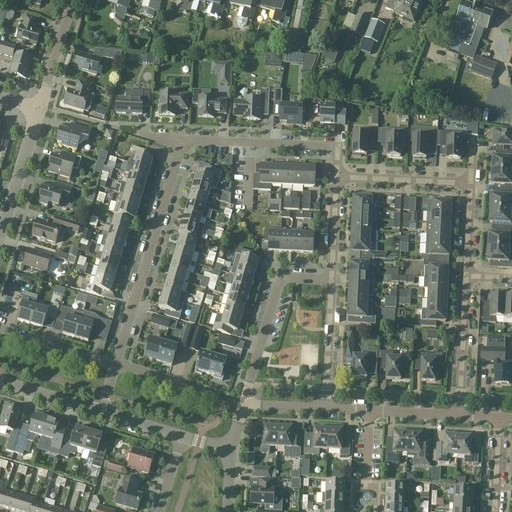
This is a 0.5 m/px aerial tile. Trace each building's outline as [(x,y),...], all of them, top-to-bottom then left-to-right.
[(97,0),(96,0),(90,0),(89,8),(94,9),(97,0)] [(118,0),(117,6),(115,6),(114,9),(114,11),(115,14),(117,17),(118,19),(121,20),(123,21),(127,10),(130,0),(118,0)] [(150,0),(148,10),(146,17),(153,19),(155,12),(158,13),(162,0),(150,0)] [(172,0),(182,3),(179,13),(189,17),(194,0),(172,0)] [(194,0),(213,6),(210,16),(220,20),(225,3),(226,0),(194,0)] [(226,0),(225,3),(244,9),(241,20),(251,23),(253,18),(257,0),(226,0)] [(274,0),(257,0),(256,7),(275,12),(272,23),(279,25),(278,28),(287,31),(290,21),(285,19),(290,0),(278,0),(278,1),(274,0)] [(298,0),(297,8),(307,10),(309,0),(298,0)] [(389,0),(385,10),(392,12),(414,21),(422,3),(418,1),(419,0),(389,0)] [(457,28),(454,37),(465,40),(468,32),(471,26),(477,8),(478,7),(473,5),(473,6),(464,3),(457,21),(462,23),(460,29),(457,28)] [(460,54),(460,55),(461,55),(473,60),(478,45),(471,43),(472,39),(480,41),(484,30),(487,31),(493,14),(477,8),(471,26),(468,32),(465,40),(463,45),(460,54)] [(8,11),(5,21),(9,22),(13,19),(15,13),(8,11)] [(307,13),(296,11),(289,51),(300,53),(307,13)] [(357,15),(351,29),(350,32),(361,37),(368,20),(357,15)] [(17,40),(36,46),(40,33),(34,31),(37,20),(26,17),(23,27),(21,27),(17,40)] [(365,38),(376,43),(384,25),(372,21),(365,38)] [(454,37),(449,50),(460,54),(463,45),(465,40),(454,37)] [(16,47),(0,42),(0,55),(12,59),(16,47)] [(449,50),(446,58),(448,58),(457,62),(460,55),(460,54),(449,50)] [(106,51),(105,59),(121,61),(121,52),(106,51)] [(96,76),(101,61),(79,54),(75,70),(96,76)] [(271,54),(270,63),(282,63),(283,55),(271,54)] [(296,65),(296,55),(287,54),(285,65),(287,65),(296,65)] [(10,74),(25,79),(31,59),(16,55),(10,74)] [(143,55),(142,64),(151,65),(152,56),(143,55)] [(317,58),(296,55),(296,65),(303,66),(314,66),(317,58)] [(491,83),(496,67),(497,65),(475,58),(469,76),(491,83)] [(229,76),(220,76),(219,85),(229,86),(229,76)] [(75,93),(68,91),(64,106),(88,113),(94,95),(89,94),(92,86),(78,82),(75,93)] [(235,102),(234,117),(243,117),(243,120),(260,121),(260,116),(261,103),(268,103),(269,89),(261,89),(261,100),(245,99),(244,102),(235,102)] [(126,90),(126,99),(117,99),(116,113),(141,115),(142,108),(149,108),(150,96),(150,92),(126,90)] [(193,91),(192,106),(199,106),(198,118),(213,118),(213,114),(225,115),(226,101),(214,100),(214,99),(210,99),(210,92),(193,91)] [(274,91),(274,104),(281,104),(282,91),(274,91)] [(413,91),(406,95),(410,101),(417,96),(413,91)] [(187,110),(188,96),(160,95),(159,116),(175,116),(175,110),(187,110)] [(338,119),(345,120),(345,108),(321,106),(320,124),(334,125),(334,118),(338,118),(338,119)] [(280,107),(280,118),(280,122),(287,122),(287,125),(302,126),(304,108),(281,107),(280,107)] [(106,114),(96,111),(94,118),(104,121),(106,114)] [(2,130),(8,132),(12,121),(6,120),(2,130)] [(468,126),(467,136),(472,136),(477,136),(478,124),(472,124),(472,125),(472,126),(468,126)] [(62,145),(62,147),(76,152),(78,146),(82,144),(83,140),(87,142),(91,131),(71,125),(69,132),(61,130),(57,143),(62,145)] [(367,144),(375,144),(376,129),(362,129),(362,135),(353,134),(352,155),(353,155),(353,157),(360,158),(361,155),(366,156),(367,144)] [(106,130),(104,138),(111,140),(114,133),(106,130)] [(393,130),(382,130),(381,144),(381,145),(387,145),(386,157),(400,157),(401,137),(393,136),(393,130)] [(433,147),(433,132),(427,132),(427,138),(413,137),(412,158),(426,159),(427,147),(433,147)] [(447,148),(446,160),(460,160),(460,154),(463,154),(463,146),(461,146),(461,139),(452,139),(453,133),(440,132),(440,147),(447,148)] [(511,133),(493,133),(493,147),(505,148),(504,153),(511,153),(511,133)] [(136,155),(134,161),(129,160),(128,163),(150,170),(153,160),(146,157),(148,152),(132,147),(131,153),(136,155)] [(511,153),(504,153),(504,159),(492,158),(492,172),(511,172),(511,153)] [(52,157),(47,173),(70,179),(73,169),(77,171),(81,159),(62,154),(60,160),(57,159),(52,157)] [(150,170),(128,163),(125,173),(130,175),(147,180),(150,170)] [(254,176),(253,191),(260,191),(271,192),(271,186),(272,167),(261,167),(260,176),(254,176)] [(272,167),(271,186),(282,186),(283,168),(272,167)] [(293,168),(283,168),(282,186),(292,187),(293,168)] [(293,168),(292,187),(303,187),(304,169),(293,168)] [(204,175),(197,173),(194,182),(211,188),(216,189),(221,174),(206,169),(204,175)] [(304,169),(303,187),(314,188),(315,169),(304,169)] [(511,172),(492,172),(491,185),(503,186),(502,191),(511,191),(511,172)] [(123,180),(122,183),(144,190),(147,180),(130,175),(128,181),(123,180)] [(122,183),(118,182),(118,185),(121,186),(119,194),(141,200),(144,190),(122,183)] [(211,188),(194,182),(191,193),(208,198),(211,188)] [(67,202),(71,190),(54,185),(52,191),(43,189),(38,204),(47,207),(48,204),(58,207),(61,200),(67,202)] [(490,196),(490,210),(496,210),(511,211),(511,203),(511,202),(511,191),(502,191),(502,197),(490,196)] [(208,198),(191,193),(188,203),(205,209),(208,198)] [(303,193),(302,205),(310,205),(310,193),(303,193)] [(119,194),(116,204),(138,210),(141,200),(119,194)] [(353,198),(353,209),(371,210),(372,199),(370,199),(371,195),(358,195),(358,198),(353,198)] [(434,202),(428,201),(427,213),(432,213),(450,214),(451,203),(441,202),(441,200),(434,200),(434,202)] [(188,203),(184,214),(202,219),(202,218),(207,220),(210,210),(205,209),(188,203)] [(138,210),(116,204),(113,214),(135,221),(138,210)] [(353,209),(352,220),(371,221),(371,210),(353,209)] [(496,210),(490,210),(489,224),(501,224),(501,230),(511,230),(511,219),(511,211),(496,210)] [(240,211),(237,216),(242,220),(245,215),(240,211)] [(432,213),(427,213),(426,224),(431,224),(450,225),(450,214),(432,213)] [(202,219),(184,214),(182,223),(204,230),(205,226),(200,225),(202,219)] [(55,218),(52,226),(37,221),(32,237),(55,244),(60,229),(78,235),(81,225),(55,218)] [(111,228),(128,233),(131,223),(114,218),(111,228)] [(352,220),(352,231),(370,232),(370,231),(371,221),(352,220)] [(204,230),(182,223),(178,234),(195,239),(200,240),(204,230)] [(426,224),(426,234),(431,235),(449,235),(450,225),(431,224),(426,224)] [(111,228),(104,226),(103,231),(104,232),(103,237),(108,238),(125,243),(128,233),(111,228)] [(280,252),(281,234),(270,233),(270,230),(264,230),(264,242),(269,242),(269,252),(280,252)] [(511,230),(501,230),(500,235),(488,235),(488,240),(486,240),(485,248),(503,249),(509,249),(510,241),(511,241),(511,230)] [(352,231),(351,241),(370,242),(375,242),(376,232),(370,231),(370,232),(352,231)] [(281,234),(280,252),(291,253),(291,234),(281,234)] [(302,235),(291,234),(291,253),(301,253),(302,235)] [(431,235),(426,234),(425,245),(430,245),(449,246),(449,235),(431,235)] [(302,235),(301,253),(312,254),(313,235),(302,235)] [(103,237),(102,236),(100,247),(105,248),(122,253),(125,243),(108,238),(103,237)] [(202,244),(197,243),(180,238),(176,248),(194,253),(196,247),(201,248),(202,244)] [(351,241),(350,252),(360,253),(360,259),(372,259),(375,259),(385,260),(385,253),(375,252),(375,242),(370,242),(351,241)] [(425,245),(425,255),(422,255),(421,262),(424,262),(439,262),(439,257),(448,257),(449,246),(430,245),(425,245)] [(105,248),(103,255),(98,253),(97,257),(119,263),(122,253),(105,248)] [(194,253),(176,248),(173,258),(190,263),(194,253)] [(503,249),(485,248),(485,256),(487,256),(487,262),(499,262),(499,269),(511,269),(511,263),(508,263),(509,249),(503,249)] [(238,249),(233,265),(255,272),(259,261),(252,259),(253,254),(238,249)] [(23,266),(46,273),(51,257),(28,250),(23,266)] [(65,262),(67,256),(55,252),(54,258),(65,262)] [(119,263),(97,257),(96,260),(101,262),(99,268),(116,274),(119,263)] [(196,265),(190,263),(173,258),(170,268),(187,274),(189,267),(195,269),(196,265)] [(359,264),(350,264),(349,275),(368,276),(374,276),(375,259),(372,259),(360,259),(359,264)] [(424,262),(423,267),(425,267),(424,278),(429,279),(447,279),(448,268),(438,268),(439,262),(424,262)] [(255,272),(233,265),(230,275),(235,277),(252,282),(255,272)] [(99,268),(96,279),(113,284),(116,274),(99,268)] [(187,274),(170,268),(167,278),(184,284),(187,274)] [(349,275),(349,285),(367,286),(368,276),(349,275)] [(63,277),(57,280),(60,287),(66,285),(63,277)] [(252,282),(235,277),(232,287),(249,292),(252,282)] [(167,278),(164,288),(181,294),(184,284),(167,278)] [(200,287),(200,288),(206,290),(208,288),(209,284),(210,280),(209,280),(203,278),(201,282),(200,287)] [(424,278),(424,289),(428,289),(447,290),(447,279),(429,279),(424,278)] [(93,289),(92,289),(82,285),(80,291),(101,297),(103,292),(110,294),(113,284),(96,279),(93,289)] [(367,286),(349,285),(348,296),(367,297),(367,286)] [(249,292),(232,287),(229,297),(246,302),(249,292)] [(164,288),(161,298),(184,305),(187,295),(181,294),(164,288)] [(447,290),(428,289),(428,300),(446,301),(447,290)] [(35,308),(30,306),(28,303),(20,300),(21,296),(15,294),(10,308),(16,310),(19,316),(17,321),(30,325),(35,308)] [(367,297),(348,296),(348,307),(366,308),(367,297)] [(86,304),(96,307),(98,300),(88,297),(86,304)] [(246,302),(229,297),(226,307),(243,312),(246,302)] [(490,309),(482,308),(482,323),(495,324),(495,318),(504,318),(505,298),(491,297),(490,309)] [(184,305),(161,298),(158,308),(165,311),(164,316),(179,321),(181,315),(184,305)] [(446,301),(428,300),(427,310),(427,311),(446,312),(446,301)] [(35,308),(30,325),(43,328),(44,322),(49,320),(55,321),(59,307),(53,305),(52,310),(43,307),(40,309),(35,308)] [(243,312),(226,307),(223,317),(240,322),(243,312)] [(366,308),(348,307),(347,318),(357,318),(357,324),(375,325),(375,319),(366,319),(366,308)] [(67,310),(60,308),(56,322),(62,324),(65,328),(63,335),(75,339),(80,321),(75,320),(73,315),(74,312),(67,310)] [(421,321),(420,327),(435,328),(436,322),(445,323),(446,312),(427,311),(427,310),(422,310),(421,321)] [(150,325),(162,329),(168,330),(171,321),(153,315),(150,325)] [(240,322),(223,317),(218,315),(213,331),(228,336),(230,330),(237,332),(240,322)] [(197,318),(191,316),(188,324),(195,325),(197,318)] [(80,321),(75,339),(88,342),(89,336),(95,333),(100,335),(103,325),(101,325),(102,320),(98,319),(96,326),(80,321)] [(103,325),(100,335),(107,337),(112,323),(102,320),(101,325),(103,325)] [(189,351),(195,329),(186,326),(180,348),(189,351)] [(203,331),(195,329),(189,351),(197,353),(203,331)] [(347,334),(345,357),(353,357),(354,335),(349,334),(347,334)] [(233,349),(236,342),(236,341),(220,336),(217,345),(233,349)] [(150,339),(147,349),(145,359),(158,363),(164,343),(150,339)] [(164,343),(158,363),(171,367),(177,347),(164,343)] [(481,349),(480,363),(494,363),(504,364),(505,362),(505,349),(481,349)] [(373,367),(373,352),(362,351),(362,357),(353,357),(353,364),(350,364),(350,371),(353,371),(352,378),(366,379),(367,367),(373,367)] [(392,359),(393,353),(381,352),(381,367),(387,368),(386,380),(400,380),(401,359),(392,359)] [(201,353),(195,371),(195,374),(201,376),(203,374),(208,376),(213,357),(201,353)] [(427,354),(415,354),(414,369),(421,369),(421,381),(435,382),(435,375),(438,375),(438,368),(435,368),(436,365),(442,365),(442,355),(435,355),(435,356),(427,356),(427,354)] [(226,361),(213,357),(208,376),(212,377),(213,379),(222,382),(224,376),(222,375),(226,361)] [(504,364),(494,363),(493,368),(495,368),(494,384),(509,385),(509,379),(511,379),(511,368),(511,369),(511,363),(505,363),(505,362),(504,364)] [(0,422),(0,428),(13,433),(19,412),(5,407),(0,422)] [(38,416),(38,417),(35,416),(27,442),(33,443),(34,438),(38,437),(41,438),(47,420),(45,419),(46,418),(45,417),(40,415),(38,416)] [(48,420),(47,420),(41,438),(44,439),(46,442),(45,447),(60,452),(64,439),(55,436),(59,424),(55,422),(56,421),(55,420),(50,418),(49,419),(48,420)] [(261,454),(261,455),(269,455),(269,447),(277,448),(278,428),(271,428),(269,426),(264,426),(263,427),(262,433),(264,434),(263,441),(262,442),(261,454)] [(278,428),(277,448),(282,448),(285,451),(284,458),(284,459),(300,460),(301,444),(300,444),(291,443),(292,432),(292,429),(291,427),(285,427),(283,428),(278,428)] [(64,439),(60,452),(59,456),(67,459),(69,454),(74,455),(76,449),(83,451),(89,432),(82,430),(82,431),(76,429),(72,441),(64,439)] [(304,455),(304,456),(319,457),(319,450),(327,450),(328,431),(314,430),(314,435),(313,438),(311,440),(304,439),(304,455)] [(342,431),(328,431),(327,450),(341,451),(340,456),(349,456),(349,444),(341,444),(342,431)] [(96,434),(89,432),(83,451),(90,453),(88,460),(93,461),(92,467),(100,469),(106,452),(98,449),(101,437),(96,435),(96,434)] [(407,454),(408,433),(401,433),(401,434),(394,434),(393,440),(386,440),(385,464),(393,465),(393,464),(399,464),(399,456),(402,454),(407,454)] [(408,433),(407,454),(407,457),(415,457),(414,465),(420,465),(420,466),(429,466),(431,442),(422,441),(422,435),(414,435),(414,434),(408,433)] [(11,434),(6,451),(13,453),(18,436),(11,434)] [(457,456),(458,437),(453,437),(453,436),(448,435),(447,437),(445,437),(445,443),(437,443),(436,463),(449,463),(450,456),(457,456)] [(463,437),(458,437),(457,456),(464,457),(464,464),(478,465),(478,451),(470,450),(471,438),(469,438),(468,437),(464,436),(463,437)] [(27,440),(19,438),(14,455),(22,457),(27,440)] [(148,475),(154,456),(134,450),(128,468),(148,475)] [(110,463),(108,470),(121,474),(123,467),(110,463)] [(252,468),(252,478),(270,479),(270,478),(271,471),(271,469),(252,468)] [(37,476),(35,482),(40,483),(42,478),(44,472),(40,471),(38,476),(37,476)] [(137,511),(141,497),(135,495),(138,483),(124,479),(121,490),(120,490),(116,505),(137,511)] [(259,489),(252,489),(251,505),(273,506),(274,490),(273,490),(273,481),(259,480),(259,489)] [(327,483),(326,494),(344,495),(344,490),(346,490),(346,482),(338,482),(338,484),(327,483)] [(395,485),(387,485),(387,492),(389,492),(389,497),(411,498),(412,493),(407,493),(407,487),(395,486),(395,485)] [(450,496),(449,500),(454,500),(471,501),(472,497),(474,497),(474,489),(466,488),(466,490),(454,489),(454,496),(450,496)] [(4,491),(0,502),(0,507),(9,510),(14,494),(4,491)] [(19,511),(24,497),(14,494),(9,510),(15,511),(19,511)] [(322,494),(322,505),(325,505),(345,506),(345,500),(343,500),(344,495),(326,494),(322,494)] [(24,497),(19,511),(31,511),(34,502),(35,500),(24,497)] [(93,497),(91,504),(99,506),(99,504),(97,498),(93,497)] [(386,502),(386,508),(406,509),(406,502),(411,502),(411,498),(389,497),(388,502),(386,502)] [(449,500),(449,505),(454,505),(453,511),(467,511),(472,511),(473,506),(471,506),(471,501),(454,500),(449,500)] [(54,508),(52,511),(63,511),(66,504),(56,501),(54,508)] [(31,511),(41,511),(44,505),(34,502),(31,511)]
